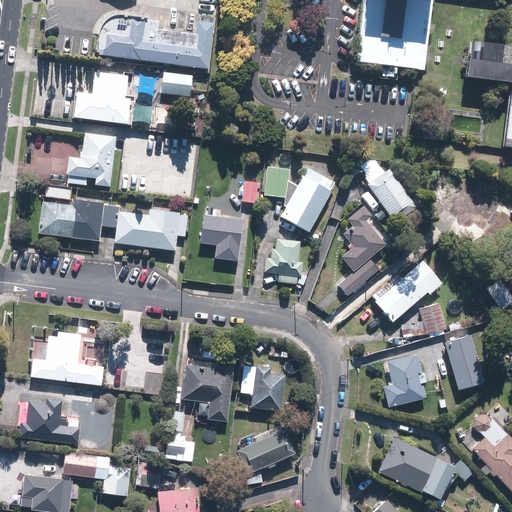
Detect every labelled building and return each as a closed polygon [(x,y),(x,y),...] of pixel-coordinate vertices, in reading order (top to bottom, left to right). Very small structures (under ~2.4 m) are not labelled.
[(363,0),(354,62),(400,67),(425,70),(426,59),(427,52),(430,30),(431,24),(433,0),(363,0)] [(108,20),(103,22),(98,27),(95,36),(93,44),(92,57),(204,72),(210,26),(194,24),(193,24),(192,30),(191,37),(154,31),(155,23),(117,19),(108,20)] [(511,45),(471,40),(469,56),(469,57),(465,56),(464,62),(468,62),(468,63),(466,76),(511,81),(511,83),(503,147),(511,147),(511,45)] [(187,99),(190,78),(161,74),(158,95),(187,99)] [(72,96),(69,121),(123,127),(126,102),(121,101),(123,79),(91,75),(88,98),(72,96)] [(151,108),(135,107),(133,125),(149,126),(151,108)] [(106,190),(112,139),(81,135),(78,161),(64,159),(62,177),(66,178),(65,185),(82,187),(83,180),(92,181),(91,188),(106,190)] [(282,200),(286,172),(264,169),(260,198),(282,200)] [(305,235),(331,185),(305,171),(289,198),(276,220),(289,229),(305,235)] [(384,172),(363,188),(391,224),(412,208),(384,172)] [(471,188),(471,189),(461,183),(443,211),(456,220),(455,220),(455,221),(455,222),(455,223),(455,224),(455,225),(455,226),(456,227),(456,228),(457,228),(457,229),(458,229),(459,230),(460,230),(460,231),(461,231),(462,231),(463,231),(464,231),(465,231),(465,230),(466,230),(467,229),(468,229),(468,228),(479,235),(492,214),(500,219),(511,200),(491,187),(490,188),(489,187),(488,187),(488,186),(487,186),(486,186),(486,185),(485,185),(484,185),(483,185),(482,184),(481,184),(480,184),(479,185),(478,185),(477,185),(476,185),(475,186),(474,186),(473,187),(472,187),(472,188),(471,188)] [(253,184),(241,184),(240,204),(253,205),(253,184)] [(68,190),(44,187),(43,193),(42,199),(67,201),(68,190)] [(442,191),(427,194),(430,210),(445,207),(442,191)] [(69,241),(73,203),(69,202),(69,208),(38,204),(34,236),(69,241)] [(100,206),(73,203),(69,241),(96,244),(98,227),(100,212),(100,206)] [(119,209),(100,206),(100,212),(98,227),(102,227),(111,228),(113,228),(115,215),(118,215),(119,209)] [(346,252),(336,261),(349,275),(381,246),(361,224),(367,218),(358,209),(343,222),(348,227),(338,237),(346,245),(342,248),(346,252)] [(145,212),(145,218),(118,215),(115,215),(113,228),(111,246),(145,250),(150,213),(145,212)] [(176,216),(150,213),(145,250),(171,254),(173,238),(176,216)] [(185,217),(176,216),(173,238),(178,238),(182,239),(185,217)] [(196,246),(212,247),(211,261),(233,262),(236,221),(214,220),(198,219),(196,246)] [(299,264),(295,264),(295,243),(273,243),(273,253),(268,252),(268,261),(262,261),(261,275),(276,276),(275,284),(294,285),(294,278),(299,278),(299,264)] [(427,273),(415,259),(367,300),(389,324),(423,295),(425,298),(434,290),(423,276),(427,273)] [(339,292),(344,298),(375,272),(366,261),(335,287),(339,292)] [(511,301),(497,281),(482,292),(496,311),(511,301)] [(436,306),(417,310),(423,339),(442,335),(436,306)] [(99,368),(73,365),(76,336),(54,334),(53,339),(44,338),(41,362),(28,360),(26,378),(97,387),(99,368)] [(467,337),(440,344),(452,392),(479,385),(467,337)] [(423,373),(417,374),(412,356),(405,358),(406,362),(392,366),(394,373),(385,375),(387,386),(379,388),(384,407),(422,397),(419,385),(425,383),(423,373)] [(178,401),(204,403),(203,422),(224,423),(227,365),(213,364),(213,370),(180,368),(178,401)] [(248,395),(251,368),(246,368),(239,367),(236,394),(248,395)] [(267,370),(251,368),(248,395),(246,409),(276,413),(281,377),(266,375),(267,370)] [(59,402),(41,400),(41,404),(23,403),(21,423),(15,423),(13,440),(74,447),(76,429),(73,429),(74,422),(63,421),(63,418),(57,417),(59,402)] [(174,412),(167,411),(161,460),(189,463),(191,443),(181,442),(181,437),(178,436),(181,413),(174,412)] [(231,452),(241,476),(290,455),(280,431),(251,443),(231,452)] [(466,450),(479,465),(474,469),(482,478),(484,475),(489,480),(491,478),(511,500),(511,446),(505,439),(503,440),(501,437),(488,448),(480,438),(466,450)] [(428,463),(429,460),(421,456),(389,440),(373,472),(430,500),(445,471),(428,463)] [(155,447),(143,446),(142,457),(154,458),(155,447)] [(105,458),(61,454),(59,476),(100,480),(99,495),(123,497),(126,469),(104,467),(105,458)] [(468,474),(456,460),(449,467),(447,468),(460,482),(468,474)] [(157,465),(135,464),(134,487),(156,488),(157,465)] [(48,511),(69,511),(73,481),(25,475),(21,506),(32,507),(31,510),(48,511)] [(197,511),(194,488),(152,493),(154,511),(197,511)] [(276,491),(238,500),(240,508),(278,498),(276,491)] [(369,511),(390,511),(380,501),(369,511)]
